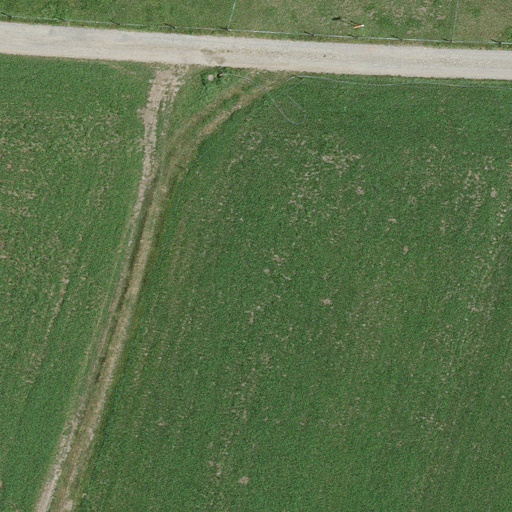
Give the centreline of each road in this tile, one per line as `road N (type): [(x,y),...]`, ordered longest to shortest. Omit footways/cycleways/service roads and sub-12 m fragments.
road 1 (track): [(511,67),(0,40)]
road 2 (track): [(205,56),(175,101),(62,511)]
